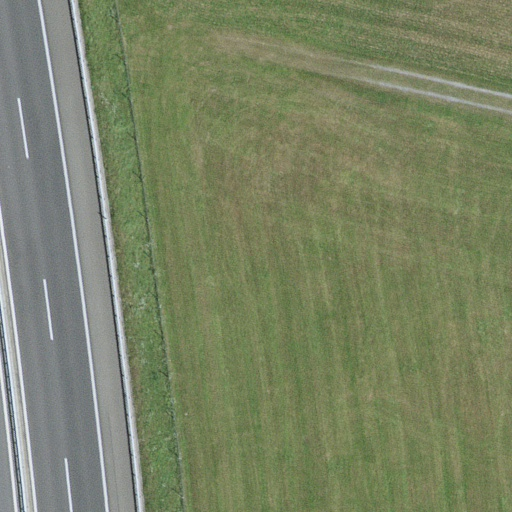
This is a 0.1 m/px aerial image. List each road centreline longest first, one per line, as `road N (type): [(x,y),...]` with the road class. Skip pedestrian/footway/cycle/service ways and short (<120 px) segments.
road 1 (motorway): [(77,511),(58,329),(4,0)]
road 2 (track): [(511,111),(352,72)]
